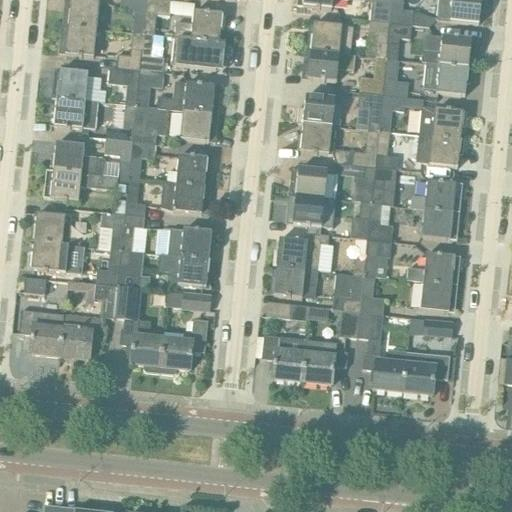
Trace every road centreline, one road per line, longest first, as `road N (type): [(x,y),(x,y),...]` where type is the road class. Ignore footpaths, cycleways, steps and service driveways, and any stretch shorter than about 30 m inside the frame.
road 1 (secondary): [(0,454),(511,506)]
road 2 (residential): [(224,427),(268,0)]
road 3 (residential): [(466,453),(511,36)]
road 4 (residential): [(0,257),(26,0)]
road 5 (secondary): [(466,453),(224,427)]
road 6 (secondary): [(224,427),(0,404)]
